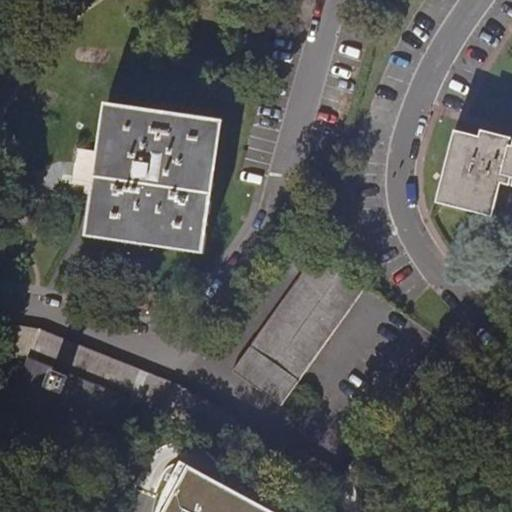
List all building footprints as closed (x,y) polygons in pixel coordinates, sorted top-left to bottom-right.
[(98,104),(89,185),(96,186),(106,105),(98,104)] [(89,185),(84,232),(203,246),(208,198),(202,198),(210,116),(106,105),(96,186),(89,185)] [(217,117),(210,116),(202,198),(208,198),(217,117)] [(511,156),(495,152),(497,145),(476,139),(474,146),(450,139),(430,209),(484,224),(496,184),(511,188),(511,156)] [(202,254),(203,246),(84,232),(83,240),(202,254)] [(283,403),(366,286),(317,251),(235,367),(283,403)] [(157,416),(335,511),(360,511),(463,356),(439,338),(345,477),(178,388),(29,328),(0,324),(0,356),(26,360),(4,418),(8,420),(110,460),(130,405),(157,416)] [(182,451),(162,511),(286,511),(289,506),(208,480),(214,462),(182,451)]
